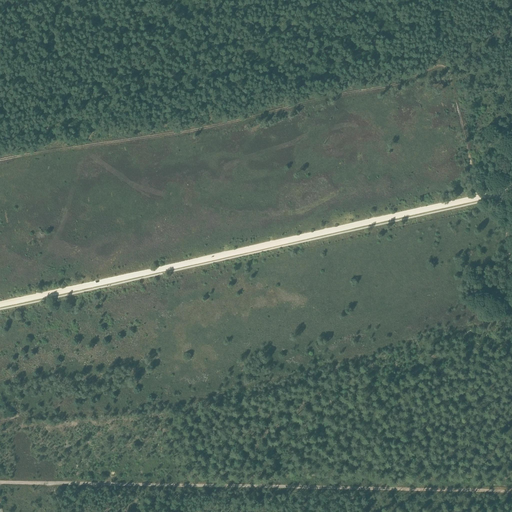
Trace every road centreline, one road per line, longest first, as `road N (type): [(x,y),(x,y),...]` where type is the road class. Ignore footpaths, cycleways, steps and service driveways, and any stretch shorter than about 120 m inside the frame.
road 1 (track): [(0,160),(197,129),(442,71),(451,75),(480,201)]
road 2 (unclassified): [(0,304),(511,192)]
road 3 (track): [(0,422),(167,408),(458,328),(511,326)]
road 4 (track): [(0,482),(511,492)]
